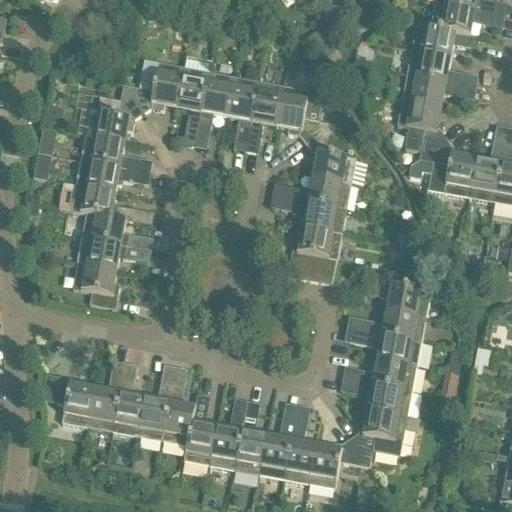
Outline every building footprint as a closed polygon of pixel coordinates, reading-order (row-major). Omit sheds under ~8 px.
[(437,0),(436,8),(506,21),(508,10),(477,3),(477,0),(437,0)] [(506,21),(436,8),(431,32),(431,33),(470,40),(473,27),(504,33),(506,21)] [(223,15),(213,13),(211,25),(220,26),(223,15)] [(257,15),(256,25),(269,27),(270,17),(257,15)] [(243,28),(244,19),(237,18),(235,27),(243,28)] [(0,35),(6,37),(8,25),(0,23),(0,35)] [(416,29),(412,54),(450,61),(453,48),(467,51),(467,53),(471,53),(473,41),(470,40),(431,33),(431,32),(416,29)] [(477,91),(479,80),(448,75),(450,61),(412,54),(407,78),(477,91)] [(356,61),(354,70),(364,72),(365,62),(356,61)] [(140,94),(135,93),(133,105),(143,120),(152,113),(164,116),(165,110),(177,113),(185,74),(159,69),(158,73),(145,71),(140,94)] [(185,74),(177,113),(190,115),(188,131),(199,133),(209,79),(185,74)] [(402,103),(441,111),(444,98),(475,103),(477,91),(407,78),(406,84),(402,103)] [(209,79),(199,133),(210,135),(214,119),(227,122),(234,83),(209,79)] [(246,158),(259,88),(234,83),(227,122),(239,124),(234,156),(246,158)] [(334,130),(319,127),(326,88),(312,86),(310,97),(283,93),(276,131),(290,134),(290,139),(301,141),(306,149),(321,139),(332,140),(334,130)] [(259,88),(246,158),(257,160),(263,128),(276,131),(283,93),(259,88)] [(124,91),(122,101),(121,108),(94,103),(87,141),(126,148),(128,137),(133,137),(135,125),(143,120),(133,105),(135,93),(134,93),(124,91)] [(398,130),(409,132),(405,154),(420,156),(421,154),(434,156),(448,147),(443,139),(446,126),(439,124),(441,111),(402,103),(398,130)] [(42,135),(38,158),(52,161),(56,138),(42,135)] [(321,139),(306,149),(312,158),(310,170),(315,171),(312,184),(351,192),(356,165),(329,160),(332,140),(321,139)] [(82,166),(152,179),(154,168),(123,162),(126,148),(87,141),(82,166)] [(444,198),(470,203),(477,165),(464,162),(465,156),(453,154),(448,147),(434,156),(421,154),(420,156),(419,165),(434,168),(427,204),(442,207),(444,198)] [(494,208),(504,153),(493,151),(490,167),(477,165),(470,203),(494,208)] [(511,155),(504,153),(494,208),(511,211),(511,155)] [(47,185),(52,161),(38,158),(33,182),(47,185)] [(78,191),(116,199),(119,184),(150,190),(152,179),(82,166),(78,191)] [(292,206),(347,217),(351,192),(312,184),(310,198),(294,195),(292,206)] [(137,216),(128,214),(114,211),(116,199),(78,191),(73,216),(88,218),(126,226),(135,228),(137,216)] [(303,234),(342,242),(347,217),(292,206),(290,218),(306,221),(303,234)] [(124,240),(126,226),(88,218),(83,244),(152,257),(154,247),(124,240)] [(296,247),(293,259),(303,260),(314,262),(325,264),(336,266),(337,267),(342,242),(303,234),(301,248),(296,247)] [(152,257),(83,244),(78,268),(117,276),(119,263),(150,269),(152,257)] [(293,259),(288,282),(299,284),(303,260),(293,259)] [(303,260),(299,284),(310,286),(314,262),(303,260)] [(314,262),(310,286),(320,288),(325,264),(314,262)] [(324,289),(332,291),(336,266),(325,264),(320,288),(324,289)] [(95,299),(93,311),(117,315),(121,291),(115,290),(117,276),(78,268),(73,295),(95,299)] [(426,325),(431,298),(376,288),(374,300),(389,303),(387,317),(426,325)] [(387,317),(384,331),(369,328),(344,323),(342,335),(367,340),(421,350),(426,325),(387,317)] [(342,335),(340,346),(364,351),(380,354),(377,367),(417,374),(421,350),(367,340),(342,335)] [(446,379),(460,382),(464,358),(450,355),(446,379)] [(108,396),(96,393),(88,432),(113,437),(126,366),(114,364),(108,396)] [(145,402),(131,400),(137,368),(126,366),(113,437),(138,442),(145,402)] [(342,385),(412,398),(417,374),(377,367),(375,379),(344,373),(342,385)] [(460,382),(445,379),(440,403),(455,406),(460,382)] [(96,393),(82,390),(83,385),(59,381),(55,404),(67,406),(63,428),(88,432),(96,393)] [(339,395),(371,402),(369,414),(408,421),(412,398),(342,385),(339,395)] [(158,405),(145,402),(138,442),(162,446),(173,391),(161,389),(158,405)] [(184,393),(173,391),(162,446),(189,451),(195,412),(181,409),(184,393)] [(198,398),(195,412),(189,451),(186,466),(210,471),(217,431),(208,430),(209,425),(207,424),(211,402),(208,401),(208,400),(198,398)] [(230,434),(217,431),(210,471),(235,475),(248,405),(236,403),(230,434)] [(259,407),(248,405),(235,475),(259,480),(266,441),(253,438),(259,407)] [(369,414),(366,428),(362,428),(360,439),(351,444),(361,458),(359,470),(370,472),(373,456),(390,459),(389,463),(397,464),(398,461),(401,461),(406,433),(418,435),(420,423),(408,421),(369,414)] [(280,443),(266,441),(259,480),(284,485),(294,430),(283,428),(280,443)] [(306,432),(294,430),(284,485),(309,489),(316,450),(303,447),(306,432)] [(330,453),(316,450),(309,489),(335,494),(340,467),(359,470),(361,458),(351,444),(343,450),(331,448),(330,453)] [(481,455),(479,465),(496,468),(496,464),(509,466),(500,511),(511,511),(511,461),(510,461),(481,455)] [(430,475),(428,487),(438,489),(439,484),(441,477),(430,475)] [(359,490),(355,511),(368,511),(372,493),(359,490)]
